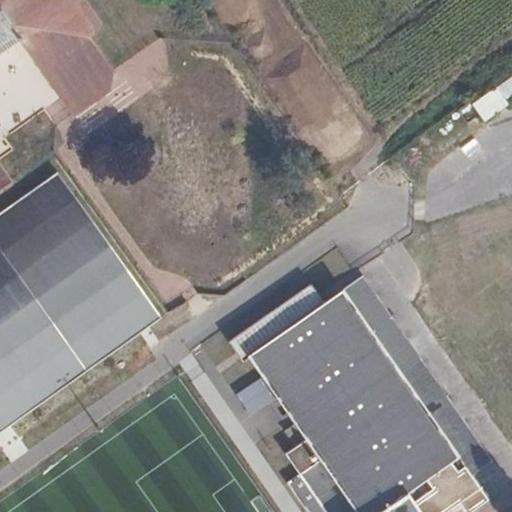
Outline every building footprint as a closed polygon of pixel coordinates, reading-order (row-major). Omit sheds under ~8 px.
[(0,0),(0,74),(20,61),(47,40),(73,74),(70,95),(89,123),(118,103),(124,68),(97,32),(112,20),(97,0),(0,0)] [(503,95),(511,90),(511,77),(467,98),(477,121),(508,106),(503,95)] [(0,208),(28,189),(0,149),(0,208)] [(0,221),(0,441),(167,321),(63,177),(0,221)] [(304,307),(290,289),(210,348),(224,368),(230,364),(289,443),(269,458),(284,477),(271,487),(289,511),(432,511),(464,487),(454,476),(476,460),(402,358),(381,375),(321,293),(304,307)]
